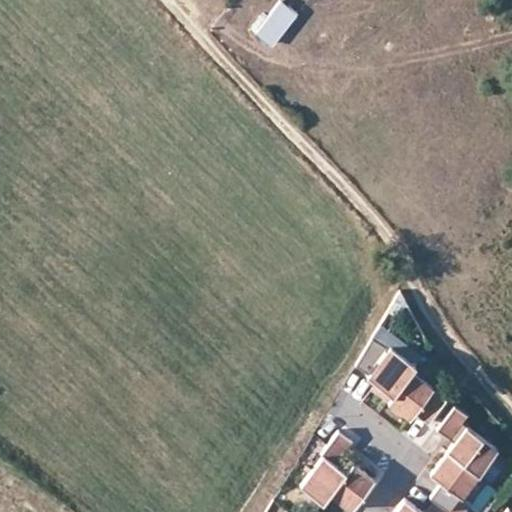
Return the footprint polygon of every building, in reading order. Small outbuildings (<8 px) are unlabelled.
[(276,0),(253,33),(271,46),(296,10),(281,0),(276,0)] [(364,372),(388,390),(407,365),(411,359),(387,341),(385,343),(371,335),(355,362),(366,369),(364,372)] [(411,407),(425,417),(443,394),(429,383),(430,382),(407,365),(388,390),(384,396),(406,413),(411,407)] [(433,424),(446,433),(458,417),(464,410),(451,400),(433,424)] [(458,417),(446,433),(451,437),(463,422),(464,421),(458,417)] [(446,444),(477,467),(493,445),(463,422),(451,437),(446,444)] [(326,488),(342,466),(331,458),(348,436),(335,425),(317,449),(320,451),(298,480),(319,496),(326,488)] [(434,493),(458,511),(467,499),(458,492),(477,467),(446,444),(427,469),(443,481),(434,493)] [(326,488),(348,505),(372,475),(349,457),(342,466),(326,488)] [(387,511),(457,511),(458,511),(434,493),(422,509),(401,494),(387,511)]
